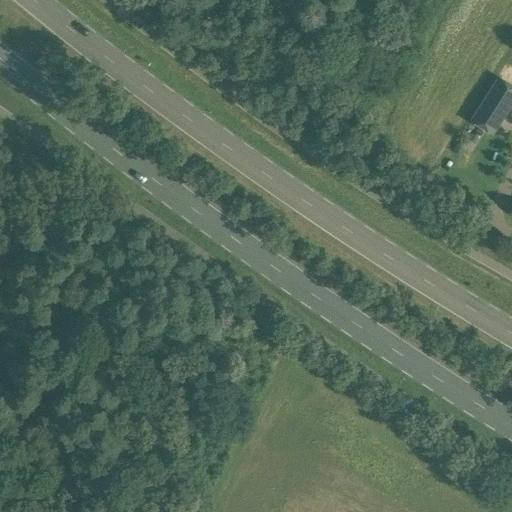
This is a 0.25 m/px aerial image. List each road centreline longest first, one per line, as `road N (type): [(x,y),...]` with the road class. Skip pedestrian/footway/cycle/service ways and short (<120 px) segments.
road 1 (primary): [(0,59),(223,232),(511,425)]
road 2 (primary): [(511,334),(320,213),(33,0)]
